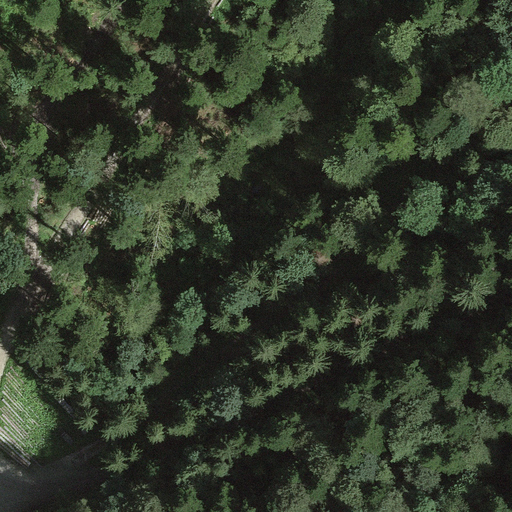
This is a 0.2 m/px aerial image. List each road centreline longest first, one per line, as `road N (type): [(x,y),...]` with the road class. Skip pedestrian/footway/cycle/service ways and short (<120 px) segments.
road 1 (track): [(19,480),(110,434),(317,282),(511,95)]
road 2 (track): [(0,474),(48,483),(118,468),(351,359),(511,296)]
road 3 (track): [(216,0),(33,284),(0,353)]
